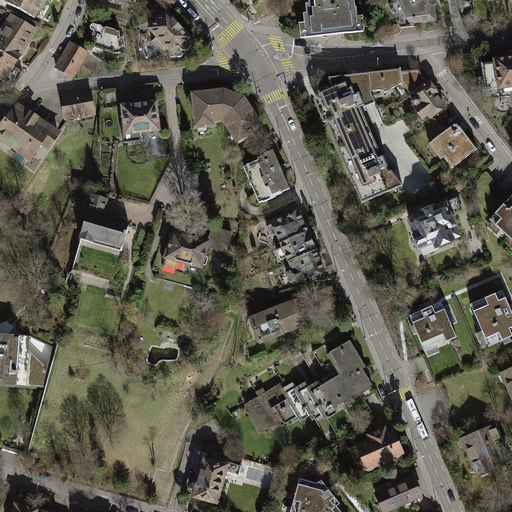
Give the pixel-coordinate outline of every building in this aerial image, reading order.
[(44,0),(0,0),(0,3),(5,6),(6,2),(35,18),(44,0)] [(299,34),(364,27),(363,16),(357,17),(355,0),(308,0),(308,4),(305,4),(306,14),(303,14),(304,23),(298,24),(299,34)] [(436,4),(433,0),(391,0),(392,2),(397,11),(394,12),(401,26),(403,25),(404,26),(435,21),(433,5),(436,4)] [(165,12),(149,28),(157,37),(152,43),(162,53),(167,47),(172,53),(176,52),(176,56),(178,57),(181,56),(189,48),(193,39),(165,12)] [(35,30),(13,15),(0,35),(0,78),(13,87),(23,72),(12,65),(35,30)] [(118,31),(95,24),(92,24),(90,26),(90,28),(91,30),(92,32),(89,32),(83,50),(72,43),(56,68),(72,78),(80,64),(94,72),(96,61),(95,61),(97,58),(102,60),(124,58),(122,37),(119,37),(118,31)] [(511,53),(505,55),(506,59),(481,63),(485,89),(511,85),(511,53)] [(401,70),(368,74),(370,91),(385,89),(385,92),(402,83),(401,73),(401,70)] [(426,83),(417,71),(401,73),(402,83),(411,95),(413,94),(426,83)] [(370,91),(368,74),(355,75),(328,78),(333,88),(319,95),(317,100),(361,203),(402,186),(391,171),(388,172),(386,167),(387,165),(385,161),(383,156),(381,156),(365,119),(360,109),(368,106),(375,102),(370,91)] [(443,106),(426,83),(413,94),(415,97),(412,99),(412,101),(412,103),(423,117),(428,113),(430,116),(443,106)] [(226,90),(192,93),(196,129),(215,127),(215,125),(223,124),(237,145),(265,128),(246,97),(226,90)] [(87,92),(61,96),(64,119),(72,118),(72,120),(78,119),(78,117),(91,114),(87,92)] [(159,129),(155,102),(122,106),(124,122),(121,122),(123,134),(159,129)] [(57,133),(16,107),(0,125),(0,138),(28,159),(39,142),(47,147),(57,133)] [(476,149),(457,122),(432,141),(452,167),(476,149)] [(258,160),(247,165),(263,202),(290,190),(273,150),(257,157),(258,160)] [(492,183),(483,174),(480,178),(477,182),(476,187),(476,191),(477,196),(480,201),(482,205),(489,211),(498,201),(494,197),(490,194),(489,190),(490,186),(492,183)] [(511,194),(489,220),(511,240),(511,194)] [(123,248),(129,224),(104,217),(109,201),(92,196),(79,240),(93,244),(95,240),(123,248)] [(415,216),(409,218),(416,234),(414,235),(420,249),(421,249),(424,255),(438,249),(437,246),(460,236),(451,216),(462,211),(456,198),(426,211),(424,205),(413,210),(415,216)] [(307,231),(298,212),(266,226),(270,237),(277,234),(280,242),(307,231)] [(232,232),(216,227),(211,242),(227,247),(232,232)] [(185,234),(172,231),(172,233),(169,232),(168,237),(170,238),(163,265),(176,269),(178,261),(202,267),(206,264),(208,257),(205,254),(208,241),(196,238),(196,236),(185,233),(185,234)] [(315,250),(307,231),(280,242),(289,261),(315,250)] [(323,270),(315,250),(289,261),(292,270),(287,272),(292,283),(323,270)] [(171,298),(170,306),(192,311),(197,287),(164,281),(161,296),(171,298)] [(331,287),(316,293),(323,312),(339,306),(331,287)] [(511,313),(502,290),(470,304),(488,346),(511,335),(511,313)] [(441,301),(409,315),(424,351),(456,337),(441,301)] [(291,306),(289,303),(254,317),(258,326),(254,328),(260,342),(282,333),(281,329),(302,321),(296,304),(291,306)] [(30,351),(31,335),(0,332),(0,383),(45,388),(49,370),(30,351)] [(331,379),(321,385),(318,380),(307,386),(304,382),(301,384),(296,387),(293,382),(286,387),(282,382),(279,384),(244,405),(262,432),(279,422),(282,425),(298,415),(301,420),(312,414),(315,419),(324,414),(327,419),(355,401),(352,397),(372,384),(362,368),(366,366),(358,353),(350,340),(330,353),(337,364),(336,365),(341,373),(331,379)] [(511,367),(501,373),(511,397),(511,367)] [(25,401),(22,390),(10,393),(13,404),(25,401)] [(494,424),(461,438),(478,476),(504,464),(502,460),(508,457),(494,424)] [(403,453),(392,429),(388,431),(386,427),(367,435),(369,439),(349,447),(356,463),(363,460),(364,462),(363,464),(365,468),(369,470),(373,468),(373,466),(379,463),(380,465),(395,459),(394,457),(403,453)] [(227,464),(198,456),(195,471),(200,472),(194,496),(217,502),(227,464)] [(422,496),(414,476),(395,484),(392,477),(390,481),(373,488),(378,501),(385,507),(386,511),(422,496)] [(316,483),(300,478),(292,507),(298,509),(297,511),(341,511),(336,505),(339,503),(321,480),(316,483)] [(46,511),(15,503),(12,511),(46,511)]
